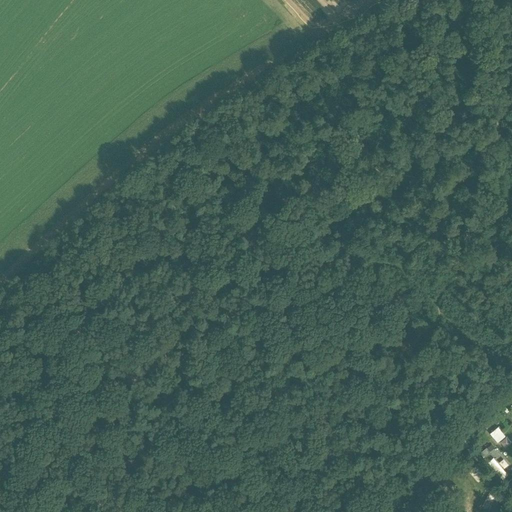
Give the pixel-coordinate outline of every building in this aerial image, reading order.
[(503,428),(494,435),(502,445),(511,438),(503,428)] [(494,462),(502,456),(495,447),(487,453),(494,462)] [(449,460),(448,467),(460,469),(461,462),(449,460)] [(433,471),(428,465),(419,473),(424,479),(433,471)] [(473,467),(467,473),(477,481),(482,475),(473,467)] [(393,493),(379,503),(382,508),(385,511),(389,511),(400,505),(399,503),(397,504),(395,500),(397,499),(393,493)] [(506,495),(494,496),(495,506),(506,505),(506,495)]
